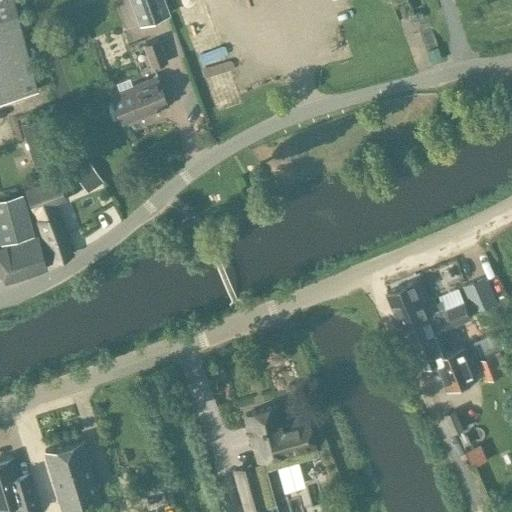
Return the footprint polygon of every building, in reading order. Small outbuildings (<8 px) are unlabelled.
[(0,0),(0,97),(36,88),(13,0),(0,0)] [(131,0),(140,24),(168,15),(163,0),(131,0)] [(143,43),(152,67),(168,61),(159,37),(143,43)] [(431,62),(441,59),(437,47),(428,49),(431,62)] [(123,120),(168,104),(158,76),(112,92),(123,120)] [(21,122),(35,163),(57,156),(43,115),(21,122)] [(87,161),(80,166),(94,185),(102,180),(89,161),(89,160),(87,161)] [(55,213),(51,203),(66,198),(58,177),(27,189),(34,209),(35,209),(38,218),(37,219),(52,260),(71,253),(57,212),(55,213)] [(250,194),(256,190),(252,184),(246,188),(250,194)] [(23,192),(0,197),(0,242),(34,234),(23,192)] [(0,273),(4,284),(47,268),(35,236),(0,248),(0,273)] [(487,278),(464,287),(474,310),(497,301),(487,278)] [(445,308),(442,299),(427,305),(417,279),(388,291),(402,326),(439,310),(445,308)] [(465,301),(402,326),(410,345),(439,334),(437,331),(472,317),(465,301)] [(465,345),(447,353),(439,334),(410,345),(418,365),(432,360),(436,368),(439,367),(447,386),(477,374),(465,345)] [(494,350),(480,356),(489,377),(502,371),(494,350)] [(296,456),(317,451),(308,418),(282,424),(277,406),(246,414),(258,460),(294,451),(296,456)] [(453,431),(461,428),(455,410),(446,414),(453,431)] [(63,511),(105,511),(83,438),(44,449),(63,511)] [(481,443),(466,449),(472,463),(476,461),(477,464),(488,460),(481,443)] [(15,511),(25,511),(41,507),(33,481),(20,485),(12,457),(0,460),(0,505),(13,501),(15,511)] [(254,465),(254,463),(236,468),(248,511),(277,511),(264,463),(254,465)]
